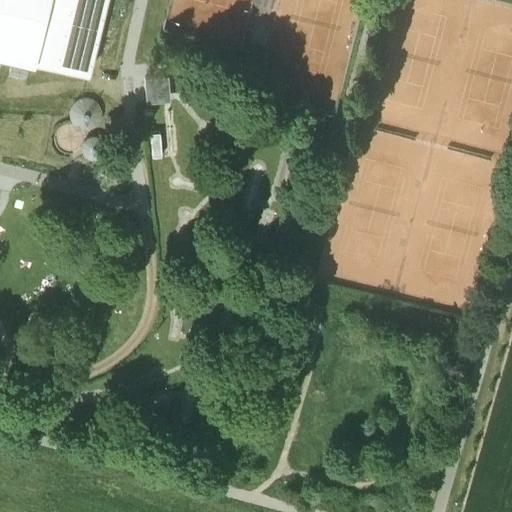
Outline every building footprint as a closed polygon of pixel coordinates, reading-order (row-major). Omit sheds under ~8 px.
[(0,0),(0,40),(13,44),(10,58),(25,62),(29,47),(32,48),(90,62),(104,0),(0,0)] [(174,76),(154,77),(156,98),(175,96),(174,76)] [(304,92),(325,89),(323,78),(302,81),(304,92)] [(90,130),(97,126),(102,120),(102,112),(99,104),(92,100),(84,99),(76,103),(72,110),(72,118),(75,125),(82,129),(90,130)] [(101,157),(106,153),(107,147),(105,141),(101,137),(95,136),(89,138),(85,142),(84,148),(85,154),(90,158),(96,159),(101,157)]
